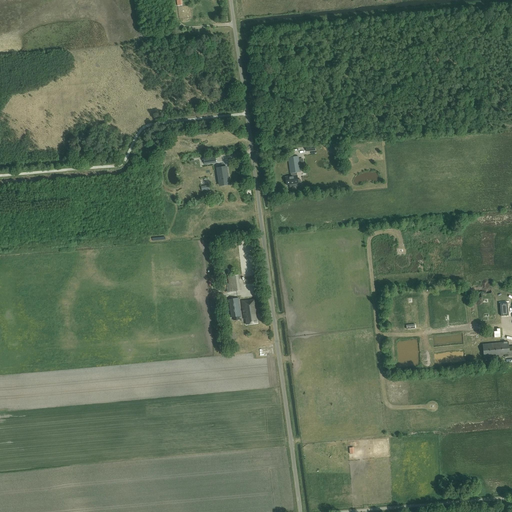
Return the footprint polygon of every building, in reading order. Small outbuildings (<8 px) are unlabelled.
[(300,170),(299,160),(298,156),(288,157),(291,173),(291,176),(285,177),(287,185),(290,184),(290,187),(301,185),(300,179),(298,180),(297,175),(297,172),(301,172),(300,170)] [(220,186),(228,185),(229,184),(227,167),(225,167),(218,168),(219,175),(218,175),(219,182),(220,182),(220,186)] [(239,317),(240,317),(237,297),(230,298),(232,317),(233,317),(233,320),(240,319),(239,317)] [(256,317),(258,317),(256,299),(242,301),(244,319),(246,319),(247,324),(257,323),(256,317)] [(507,303),(500,303),(501,316),(509,315),(507,303)] [(511,346),(509,347),(509,342),(483,344),(484,358),(503,356),(503,357),(511,356),(511,346)] [(261,355),(269,355),(268,346),(260,347),(261,355)]
